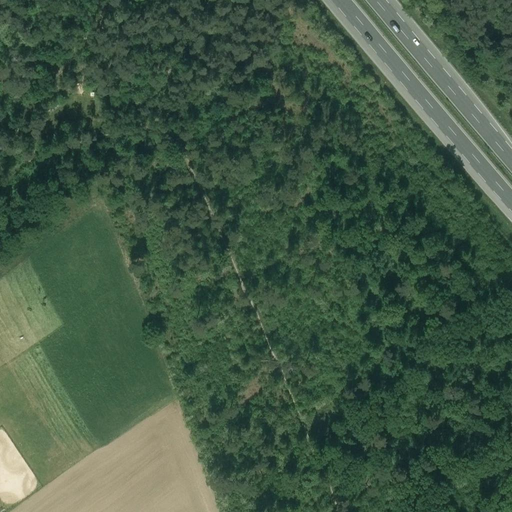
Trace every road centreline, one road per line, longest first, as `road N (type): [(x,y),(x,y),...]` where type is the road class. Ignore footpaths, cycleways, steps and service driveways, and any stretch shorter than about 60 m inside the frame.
road 1 (motorway): [(340,0),(511,201)]
road 2 (motorway): [(511,163),(374,0)]
